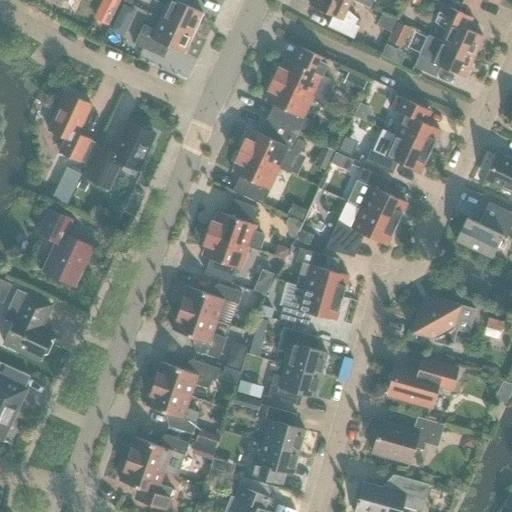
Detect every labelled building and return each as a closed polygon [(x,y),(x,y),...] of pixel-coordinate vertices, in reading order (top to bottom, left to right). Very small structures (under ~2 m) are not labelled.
[(108,0),(105,8),(115,13),(121,0),(108,0)] [(160,18),(193,34),(203,13),(178,2),(178,0),(155,0),(155,1),(166,6),(160,18)] [(347,10),(352,0),(351,0),(311,0),(309,5),(333,16),(328,27),(353,39),(359,27),(355,25),(358,20),(347,10)] [(351,0),(352,0),(370,8),(373,0),(351,0)] [(459,0),(482,11),(487,0),(498,5),(500,0),(459,0)] [(441,42),(474,57),(483,37),(459,26),(464,15),(443,5),(434,22),(446,31),(441,42)] [(184,54),(193,34),(160,18),(155,30),(143,25),(134,44),(146,50),(151,39),(184,54)] [(110,31),(122,37),(127,26),(116,20),(110,31)] [(411,28),(398,23),(389,43),(402,48),(411,28)] [(93,34),(102,39),(108,28),(99,24),(93,34)] [(465,77),(474,57),(441,42),(436,52),(422,50),(414,67),(436,77),(441,66),(465,77)] [(278,67),(273,79),(312,97),(313,97),(323,102),(324,100),(325,101),(334,82),(320,75),(327,60),(302,48),(295,63),(286,59),(282,69),(278,67)] [(303,118),(312,97),(273,79),(267,90),(271,92),(266,101),(275,105),(269,119),(300,135),(307,120),(303,118)] [(78,134),(91,105),(65,93),(48,130),(66,138),(59,152),(80,162),(90,140),(78,134)] [(404,114),(394,135),(430,152),(440,130),(427,124),(432,112),(396,96),(390,108),(404,114)] [(279,168),(291,174),(293,170),(296,171),(302,159),(299,157),(306,143),(298,139),(300,135),(269,119),(262,134),(253,130),(248,140),(245,138),(239,150),(279,168)] [(155,134),(128,122),(114,153),(98,146),(84,177),(108,188),(120,162),(138,171),(155,134)] [(430,152),(394,135),(383,130),(373,151),(371,150),(365,162),(388,173),(394,161),(421,173),(430,152)] [(320,155),(330,160),(334,152),(323,147),(320,155)] [(269,189),(279,168),(239,150),(234,161),(237,163),(233,173),(242,177),(235,192),(263,205),(270,190),(269,189)] [(511,161),(496,154),(484,180),(511,192),(511,161)] [(361,207),(397,224),(407,203),(380,191),(386,179),(363,168),(357,180),(370,187),(361,207)] [(89,184),(81,180),(77,188),(85,192),(89,184)] [(52,199),(66,206),(73,193),(58,186),(52,199)] [(207,233),(248,247),(259,251),(264,238),(262,234),(254,231),(256,225),(253,224),(258,208),(233,199),(227,215),(218,212),(215,222),(211,221),(207,233)] [(387,246),(397,224),(361,207),(361,208),(347,202),(338,222),(325,249),(350,256),(360,233),(387,246)] [(511,224),(511,213),(489,203),(479,223),(467,217),(456,241),(492,258),(502,235),(506,237),(511,224)] [(306,210),(292,204),(288,214),(301,220),(306,210)] [(98,221),(104,221),(108,216),(108,210),(103,206),(97,206),(93,211),(93,217),(98,221)] [(72,220),(48,209),(37,233),(57,243),(44,271),(74,285),(85,263),(86,263),(93,248),(65,235),(72,220)] [(314,236),(301,230),(296,240),(309,246),(314,236)] [(240,269),(248,247),(207,233),(202,245),(206,246),(203,256),(212,259),(206,275),(232,284),(237,268),(240,269)] [(288,249),(277,245),(273,256),(284,260),(288,249)] [(296,286),(304,288),(342,298),(349,276),(320,268),(324,255),(299,248),(296,261),(302,263),(296,286)] [(0,301),(3,303),(11,285),(0,279),(0,301)] [(254,291),(265,296),(269,286),(258,281),(254,291)] [(187,287),(180,308),(217,321),(224,300),(238,304),(242,292),(218,284),(214,296),(187,287)] [(342,298),(304,288),(297,310),(283,306),(280,319),(304,326),(308,313),(336,321),(342,298)] [(52,305),(17,289),(4,318),(14,323),(4,343),(8,345),(7,348),(16,352),(17,350),(40,360),(53,333),(41,327),(52,305)] [(461,305),(437,298),(436,302),(422,310),(418,308),(411,333),(435,339),(434,342),(452,347),(457,330),(469,334),(476,309),(461,305)] [(273,313),(268,305),(260,310),(265,318),(273,313)] [(217,321),(180,308),(172,330),(199,339),(195,351),(218,359),(223,347),(226,339),(212,334),(217,321)] [(504,322),(488,318),(484,335),(499,339),(504,322)] [(262,338),(267,321),(259,319),(254,336),(262,338)] [(289,353),(285,365),(321,375),(327,353),(315,350),(319,338),(283,328),(277,350),(289,353)] [(227,365),(240,369),(242,361),(229,357),(227,365)] [(154,383),(191,397),(195,384),(208,389),(211,380),(215,381),(219,369),(192,360),(188,371),(161,362),(154,383)] [(27,389),(25,388),(30,377),(0,363),(0,362),(0,439),(3,441),(27,389)] [(456,369),(432,362),(428,374),(397,366),(389,394),(431,406),(437,384),(451,388),(456,369)] [(315,397),(321,375),(285,365),(282,377),(274,375),(267,397),(299,406),(303,394),(315,397)] [(239,381),(236,392),(249,395),(252,384),(239,381)] [(183,418),(191,397),(154,383),(146,405),(172,415),(168,426),(192,435),(196,423),(183,418)] [(245,407),(258,410),(261,401),(248,397),(245,407)] [(263,442),(299,452),(305,430),(293,427),(297,415),(268,407),(265,419),(269,420),(263,442)] [(413,431),(381,421),(372,453),(410,464),(414,448),(424,450),(426,443),(438,447),(444,425),(417,417),(413,431)] [(220,436),(200,429),(195,442),(216,449),(220,436)] [(477,437),(467,434),(464,444),(473,447),(477,437)] [(135,437),(127,459),(164,472),(169,459),(182,464),(189,443),(165,435),(161,447),(135,437)] [(293,474),(299,452),(263,442),(257,464),(252,462),(249,475),(278,483),(281,471),(293,474)] [(210,468),(218,470),(221,461),(213,458),(210,468)] [(164,472),(127,459),(119,481),(146,490),(142,502),(166,510),(170,498),(173,490),(160,485),(164,472)] [(394,491),(363,483),(358,500),(357,500),(356,504),(357,504),(355,511),(400,511),(402,506),(422,511),(429,485),(398,476),(394,491)] [(224,511),(271,511),(263,509),(268,497),(240,486),(235,498),(231,496),(224,511)]
